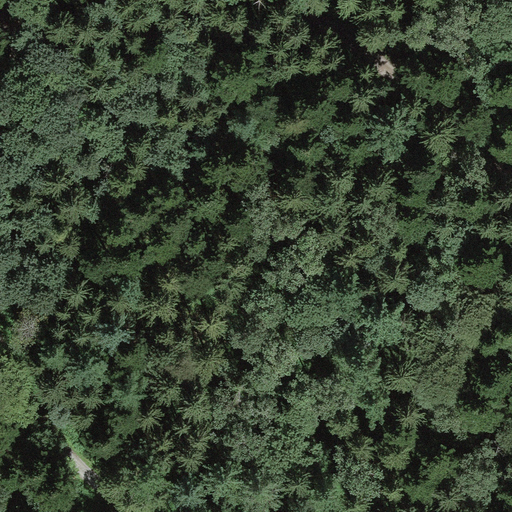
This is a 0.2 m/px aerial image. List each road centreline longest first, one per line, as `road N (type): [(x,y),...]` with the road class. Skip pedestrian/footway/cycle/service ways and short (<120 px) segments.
road 1 (track): [(511,188),(285,0)]
road 2 (track): [(134,511),(28,411),(0,350)]
